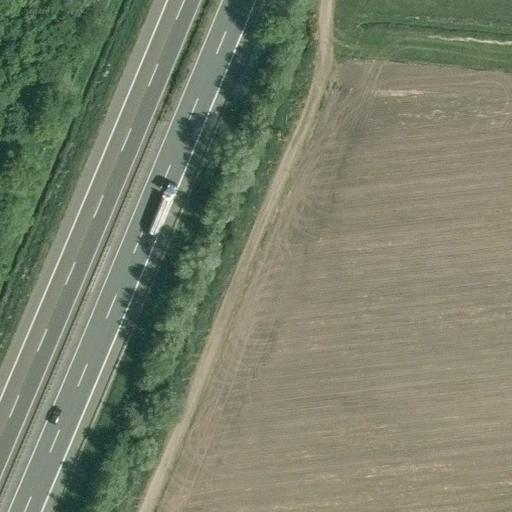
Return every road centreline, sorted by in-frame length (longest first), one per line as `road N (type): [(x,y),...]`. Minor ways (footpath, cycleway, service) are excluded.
road 1 (motorway): [(27,511),(243,0)]
road 2 (unclassified): [(322,0),(317,84),(144,511)]
road 3 (motorway): [(170,0),(0,402)]
